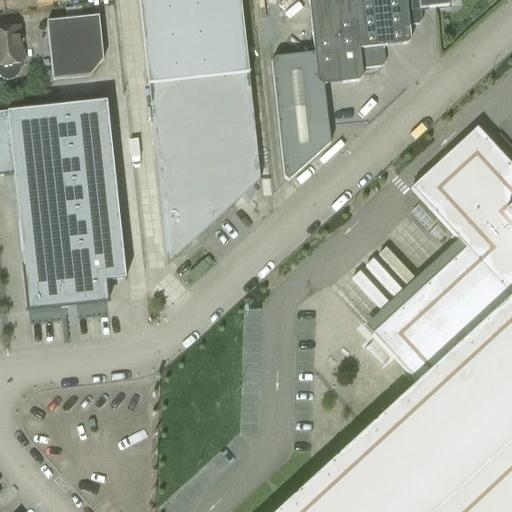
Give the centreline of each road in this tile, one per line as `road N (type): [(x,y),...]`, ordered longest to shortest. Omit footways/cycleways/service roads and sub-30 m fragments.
road 1 (unclassified): [(1,371),(153,345),(511,19)]
road 2 (unclassified): [(68,511),(15,454),(1,371)]
